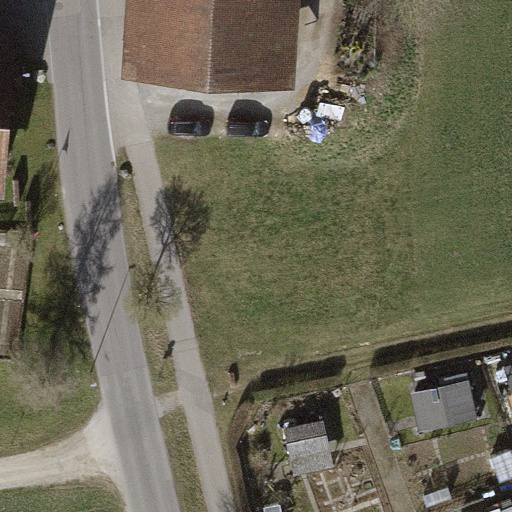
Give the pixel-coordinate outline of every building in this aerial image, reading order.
[(295,0),(144,0),(141,66),(292,74),(295,0)] [(10,39),(0,38),(0,181),(2,182),(10,39)] [(468,375),(410,388),(419,429),(477,416),(468,375)] [(322,415),(282,425),(294,470),(333,460),(322,415)] [(499,503),(474,511),(511,511),(511,503),(501,507),(499,503)]
